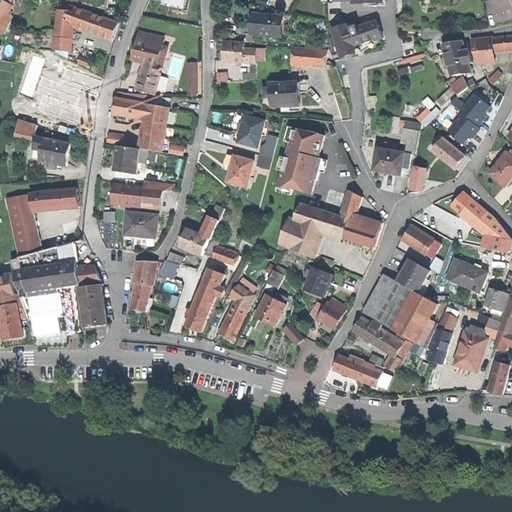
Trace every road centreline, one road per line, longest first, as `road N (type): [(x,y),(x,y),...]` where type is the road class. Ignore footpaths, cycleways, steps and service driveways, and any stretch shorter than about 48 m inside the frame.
road 1 (residential): [(143,0),(119,51),(89,193),(90,229),(114,280),(113,332)]
road 2 (residential): [(318,381),(400,218),(465,179)]
road 3 (residential): [(113,332),(205,346),(318,381)]
road 4 (residential): [(109,356),(206,366),(310,396)]
road 5 (residential): [(310,396),(511,425)]
